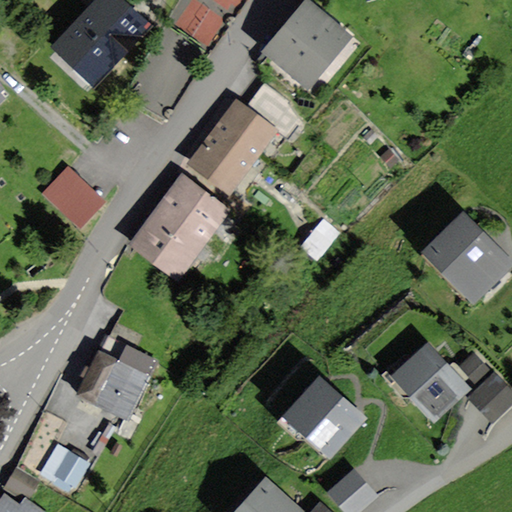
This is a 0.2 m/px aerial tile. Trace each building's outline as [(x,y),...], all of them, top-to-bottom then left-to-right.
[(120,0),(98,0),(56,46),(95,81),(147,24),(120,0)] [(330,19),(309,3),(277,43),(267,54),(309,88),(350,36),(330,19)] [(210,135),(189,163),(228,192),(275,130),(236,101),(231,107),(210,135)] [(80,224),(107,196),(68,160),(42,187),(80,224)] [(166,198),(133,242),(178,275),(227,210),(182,176),(166,198)] [(317,254),(340,227),(324,213),(301,240),(317,254)] [(511,262),(477,227),(463,214),(425,251),(474,301),(511,264),(511,262)] [(158,362),(107,335),(76,394),(127,421),(158,362)] [(469,389),(430,344),(394,375),(434,420),(452,405),(469,389)] [(489,369),(473,351),(460,363),(476,381),(489,369)] [(511,403),(511,390),(494,371),(468,397),(492,422),(511,403)] [(354,410),(320,378),(285,415),(330,457),(365,419),(354,410)] [(42,466),(77,482),(90,455),(55,438),(42,466)] [(363,511),(380,498),(353,468),(326,492),(343,511),(363,511)] [(303,511),(267,479),(236,511),(303,511)] [(7,497),(0,505),(0,511),(40,511),(27,501),(22,508),(7,497)] [(331,511),(320,501),(310,511),(331,511)]
